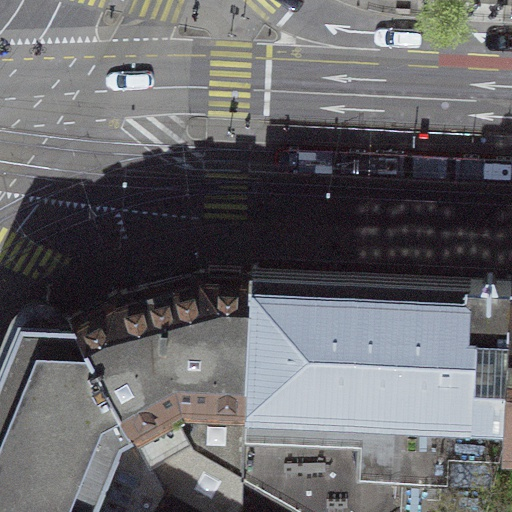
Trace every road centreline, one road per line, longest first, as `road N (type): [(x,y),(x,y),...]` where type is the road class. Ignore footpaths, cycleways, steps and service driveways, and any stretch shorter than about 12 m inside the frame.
road 1 (tertiary): [(511,73),(199,59),(13,116)]
road 2 (tertiary): [(13,116),(229,157),(511,171)]
road 3 (primary): [(13,116),(89,0)]
